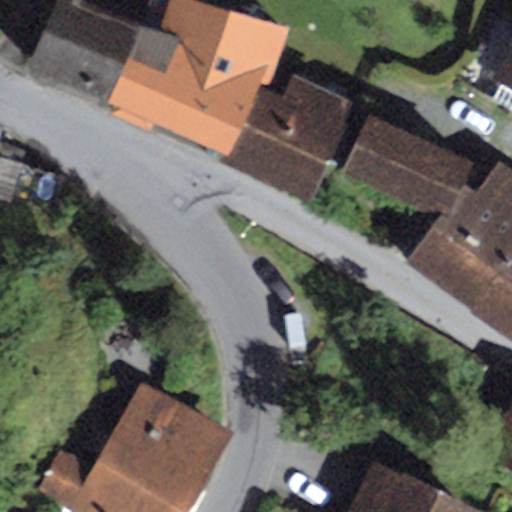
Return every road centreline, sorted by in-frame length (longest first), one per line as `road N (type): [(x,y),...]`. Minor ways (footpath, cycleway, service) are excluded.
road 1 (residential): [(116,165),(186,173),(511,356)]
road 2 (residential): [(225,511),(249,474),(263,390),(238,297),(116,165)]
road 3 (residential): [(116,165),(0,98)]
